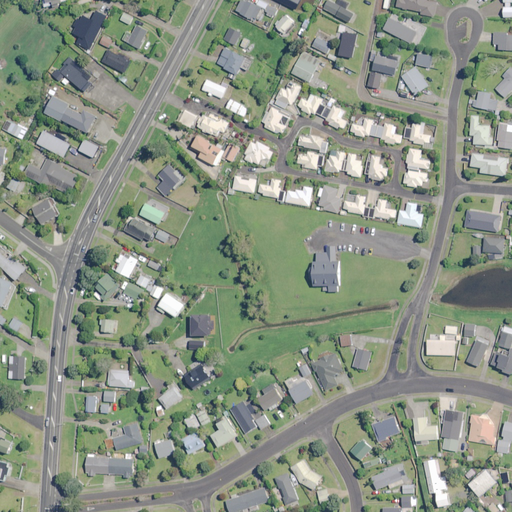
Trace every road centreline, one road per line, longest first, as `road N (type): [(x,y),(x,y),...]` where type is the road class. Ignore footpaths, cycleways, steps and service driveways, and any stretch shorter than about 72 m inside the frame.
road 1 (primary): [(70,263),(50,497)]
road 2 (primary): [(158,91),(70,263)]
road 3 (residential): [(286,146),(304,121),(342,141),(394,153),(391,191)]
road 4 (residential): [(286,146),(158,91)]
road 5 (residential): [(391,191),(281,168),(286,146)]
road 6 (residential): [(315,421),(201,487)]
road 7 (residential): [(50,497),(180,492)]
road 8 (residential): [(451,188),(462,59)]
road 9 (residential): [(180,492),(62,511)]
